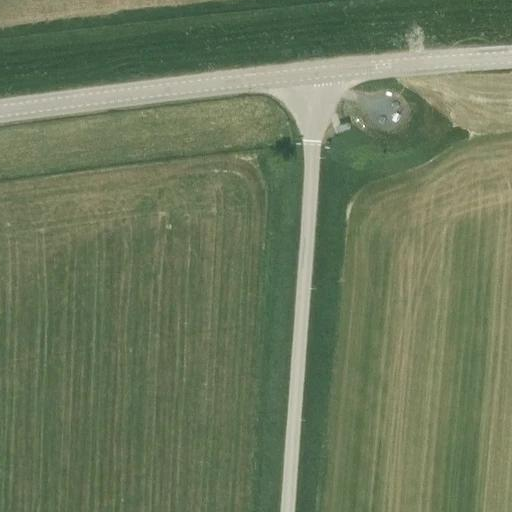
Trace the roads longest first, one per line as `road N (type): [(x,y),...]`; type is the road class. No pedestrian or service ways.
road 1 (unclassified): [(285,511),(317,73)]
road 2 (tertiary): [(0,113),(317,73)]
road 3 (tertiary): [(511,60),(317,73)]
